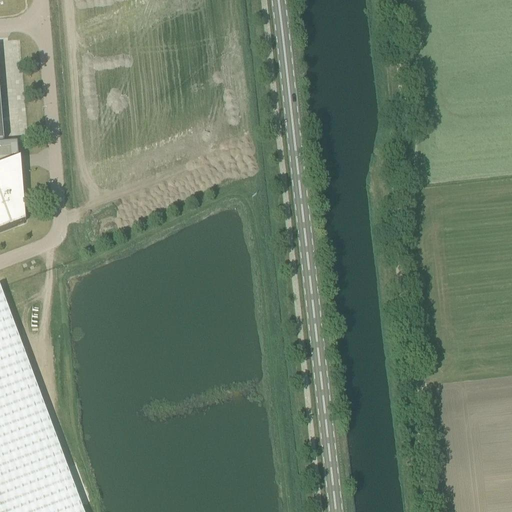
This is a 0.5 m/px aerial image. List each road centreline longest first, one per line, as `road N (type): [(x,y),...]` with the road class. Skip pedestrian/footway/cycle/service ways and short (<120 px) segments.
road 1 (primary): [(339,511),(277,0)]
road 2 (track): [(424,511),(398,274),(394,179),(404,140),(392,0)]
road 3 (unclassified): [(0,262),(54,240),(60,224),(42,24)]
road 4 (track): [(99,511),(77,441),(54,240)]
